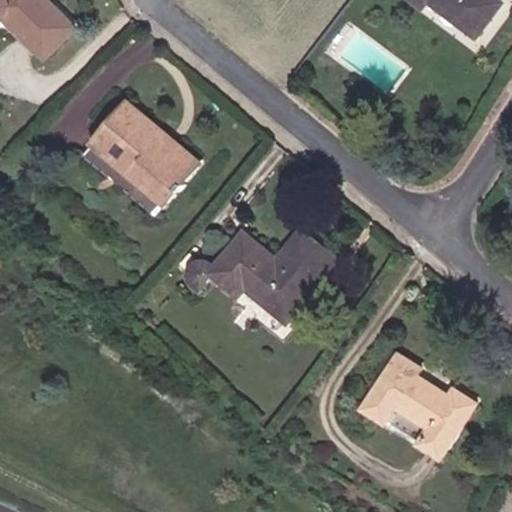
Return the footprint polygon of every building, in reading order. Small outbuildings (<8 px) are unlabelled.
[(76,27),(47,0),(0,0),(0,20),(1,20),(5,18),(46,57),(76,27)] [(496,0),(415,0),(425,7),(430,0),(477,36),(502,4),(496,0)] [(129,100),(95,143),(168,203),(202,161),(129,100)] [(168,203),(95,143),(86,155),(159,214),(168,203)] [(279,262),(245,235),(219,267),(213,262),(208,260),(203,260),(197,263),(193,267),(191,273),(193,280),(196,285),(202,289),(217,272),(242,293),(247,286),(289,320),(336,262),(303,234),(279,262)] [(431,428),(422,442),(445,457),(478,403),(456,388),(451,395),(421,375),(425,368),(403,354),(368,408),(391,423),(401,407),(431,428)] [(391,423),(422,442),(431,428),(401,407),(391,423)]
